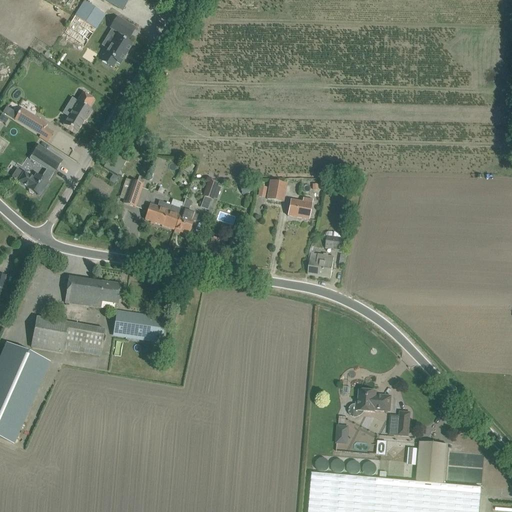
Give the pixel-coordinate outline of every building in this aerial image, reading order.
[(69,27),(63,35),(83,49),(105,15),(85,3),(75,18),(69,27)] [(141,26),(148,16),(130,4),(123,15),(131,20),(114,48),(123,54),(127,48),(131,50),(143,32),(137,28),(140,25),(141,26)] [(53,77),(58,69),(29,52),(7,91),(13,94),(19,84),(36,94),(40,88),(50,93),(57,80),(53,77)] [(91,106),(97,97),(84,89),(79,96),(77,94),(74,93),(68,103),(74,105),(65,119),(78,127),(93,106),(91,106)] [(6,107),(3,113),(7,116),(11,110),(6,107)] [(21,109),(14,120),(40,136),(45,128),(47,125),(21,109)] [(2,115),(0,117),(0,120),(6,124),(9,119),(2,115)] [(17,170),(12,178),(18,182),(28,189),(27,189),(39,197),(55,171),(56,171),(62,162),(38,147),(30,160),(46,170),(41,179),(36,176),(34,180),(24,174),(23,174),(17,170)] [(114,155),(106,167),(117,174),(125,162),(114,155)] [(135,208),(144,179),(139,177),(137,183),(131,181),(123,204),(135,208)] [(208,182),(202,198),(204,198),(211,201),(212,201),(213,199),(217,187),(218,186),(216,185),(218,182),(211,179),(210,183),(208,182)] [(283,203),(286,184),(270,181),(266,200),(283,203)] [(243,196),(253,191),(248,182),(239,186),(243,196)] [(265,199),(267,188),(259,186),(257,197),(265,199)] [(150,205),(148,211),(145,220),(175,231),(183,210),(186,201),(185,200),(184,204),(172,200),(170,206),(159,202),(157,208),(150,205)] [(309,220),(313,201),(304,200),(304,203),(290,200),(287,217),(309,220)] [(191,202),(186,201),(183,210),(175,231),(188,236),(193,222),(195,222),(198,216),(188,212),(191,202)] [(118,220),(121,209),(115,207),(112,218),(118,220)] [(342,251),(344,234),(327,232),(325,249),(342,251)] [(331,279),(332,269),(334,257),(311,254),(308,275),(331,279)] [(12,277),(0,274),(0,300),(0,298),(8,300),(12,277)] [(118,306),(119,295),(121,285),(68,277),(64,303),(100,309),(101,303),(118,306)] [(126,332),(161,337),(164,319),(129,314),(126,332)] [(33,337),(31,348),(63,354),(63,350),(65,344),(103,350),(103,348),(106,332),(65,325),(65,324),(36,319),(33,337)] [(50,363),(6,344),(0,356),(0,439),(14,445),(50,363)] [(356,401),(355,412),(375,413),(375,411),(390,412),(391,397),(376,396),(376,393),(376,392),(359,391),(358,401),(356,401)] [(408,437),(410,413),(400,413),(398,436),(408,437)] [(335,443),(348,444),(348,425),(336,425),(335,443)] [(386,456),(387,442),(378,442),(376,455),(386,456)] [(444,485),(447,445),(420,443),(416,483),(312,474),(308,511),(479,511),(481,489),(444,485)] [(315,474),(326,474),(327,458),(315,458),(315,474)] [(359,477),(360,470),(340,468),(339,475),(359,477)]
